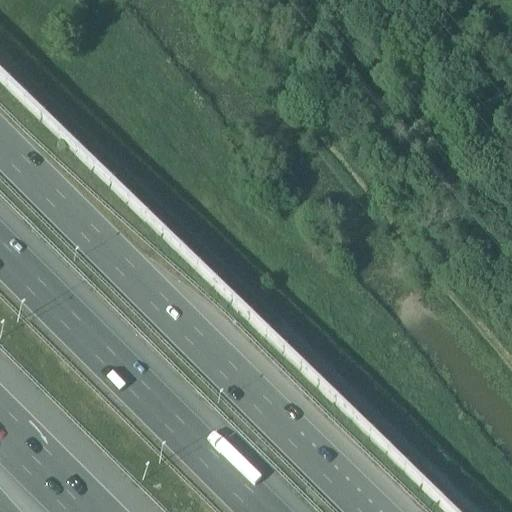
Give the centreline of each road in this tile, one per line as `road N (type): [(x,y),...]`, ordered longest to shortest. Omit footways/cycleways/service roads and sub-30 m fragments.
road 1 (motorway): [(369,511),(0,146)]
road 2 (motorway): [(259,511),(0,254)]
